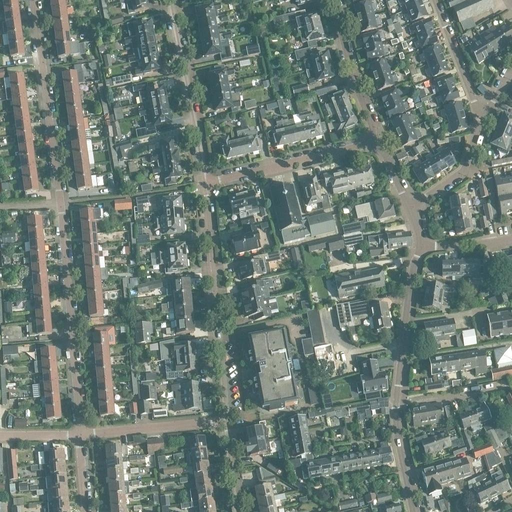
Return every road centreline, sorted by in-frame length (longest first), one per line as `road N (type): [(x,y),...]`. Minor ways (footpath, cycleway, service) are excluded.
road 1 (residential): [(33,0),(81,434)]
road 2 (residential): [(224,421),(205,183)]
road 3 (residential): [(205,183),(168,0)]
road 4 (residential): [(205,183),(373,141)]
road 5 (residential): [(395,401),(420,245)]
road 6 (residential): [(332,0),(373,141)]
road 7 (residential): [(81,434),(224,421)]
road 8 (residential): [(408,209),(460,173),(482,113)]
road 9 (residential): [(434,0),(482,113)]
